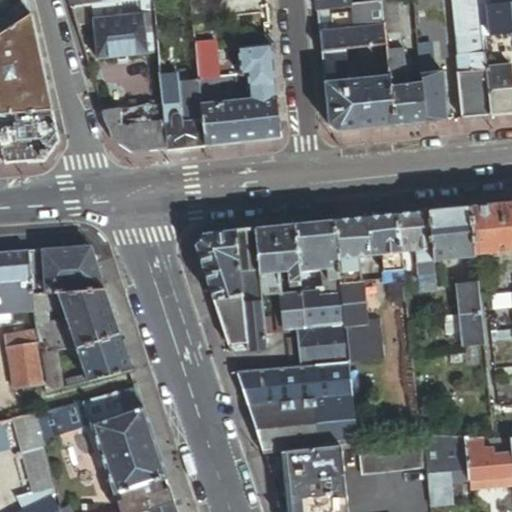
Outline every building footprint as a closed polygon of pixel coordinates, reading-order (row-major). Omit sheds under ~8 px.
[(0,0),(0,18),(21,0),(0,0)] [(0,39),(32,17),(28,0),(21,0),(0,18),(0,39)] [(102,0),(68,0),(71,8),(92,6),(104,5),(102,0)] [(316,0),(317,12),(350,9),(349,0),(316,0)] [(396,35),(392,0),(381,0),(383,11),(385,27),(387,47),(390,77),(391,88),(412,86),(411,80),(406,81),(402,34),(396,35)] [(444,16),(442,0),(413,0),(414,0),(415,0),(428,0),(430,8),(431,17),(444,16)] [(428,0),(415,0),(414,0),(413,0),(414,9),(420,9),(430,8),(428,0)] [(483,36),(478,0),(450,0),(456,57),(484,54),(483,36)] [(511,0),(478,0),(483,36),(511,32),(511,0)] [(141,3),(142,16),(143,16),(147,56),(156,55),(152,2),(141,3)] [(122,18),(121,3),(104,5),(92,6),(93,21),(122,18)] [(124,18),(140,16),(139,10),(136,8),(126,9),(124,13),(124,18)] [(415,19),(431,17),(430,8),(420,9),(420,16),(415,16),(415,19)] [(383,11),(332,16),(332,17),(334,32),(385,27),(383,11)] [(124,18),(122,18),(93,21),(97,60),(147,56),(143,16),(142,16),(140,16),(124,18)] [(446,41),(444,16),(431,17),(415,19),(417,44),(428,43),(446,41)] [(0,116),(52,112),(32,17),(0,39),(0,116)] [(332,17),(318,19),(320,34),(334,32),(332,17)] [(334,32),(320,34),(322,53),(347,51),(387,47),(385,27),(334,32)] [(271,46),(270,35),(247,37),(248,48),(271,46)] [(195,45),(197,71),(198,80),(219,78),(215,43),(195,45)] [(425,124),(447,121),(441,72),(431,73),(428,43),(417,44),(421,86),(425,124)] [(250,100),(276,98),(271,46),(248,48),(238,50),(240,76),(247,75),(250,100)] [(347,51),(322,53),(324,76),(337,75),(336,63),(348,62),(347,51)] [(484,54),(456,57),(462,120),(491,117),(486,67),(484,54)] [(175,62),(159,63),(163,106),(179,104),(176,73),(175,62)] [(491,117),(511,115),(511,86),(510,64),(486,67),(491,117)] [(198,80),(197,71),(182,72),(184,104),(186,117),(181,117),(181,116),(180,115),(180,114),(179,113),(178,113),(177,112),(176,112),(174,112),(173,113),(172,113),(171,114),(170,115),(170,116),(170,117),(170,125),(164,125),(167,151),(205,147),(201,105),(199,92),(198,80)] [(179,104),(184,104),(182,72),(176,73),(179,104)] [(234,76),(237,102),(250,100),(247,75),(240,76),(234,76)] [(234,76),(228,77),(228,84),(221,85),(222,103),(237,102),(234,76)] [(219,78),(198,80),(199,92),(215,90),(215,85),(221,85),(228,84),(228,77),(219,78)] [(337,133),(394,127),(391,88),(390,77),(325,84),(329,127),(337,133)] [(421,86),(412,86),(391,88),(394,127),(425,124),(421,86)] [(222,103),(201,105),(205,147),(280,139),(276,98),(250,100),(237,102),(222,103)] [(179,104),(163,106),(164,125),(170,125),(170,117),(170,116),(170,115),(171,114),(172,113),(173,113),(174,112),(176,112),(177,112),(178,113),(179,113),(180,114),(180,115),(181,116),(181,117),(186,117),(184,104),(179,104)] [(131,154),(159,151),(154,106),(102,112),(110,140),(131,154)] [(164,125),(163,106),(154,106),(159,151),(167,151),(164,125)] [(58,143),(52,112),(0,116),(0,145),(6,165),(44,162),(58,143)] [(511,205),(470,209),(475,256),(511,252),(511,205)] [(475,256),(470,209),(430,214),(435,263),(475,259),(475,256)] [(435,263),(430,214),(399,217),(403,254),(418,253),(420,280),(422,279),(436,278),(435,263)] [(403,254),(399,217),(335,223),(339,261),(356,259),(383,256),(403,254)] [(339,261),(335,223),(296,227),(301,274),(324,272),(326,292),(303,295),(306,331),(346,327),(344,308),(342,288),(339,261)] [(301,274),(296,227),(256,231),(263,299),(283,297),(284,297),(282,274),(289,274),(290,285),(302,284),(301,274)] [(263,299),(256,231),(205,237),(197,248),(215,302),(243,299),(244,305),(264,303),(263,299)] [(91,246),(43,250),(47,296),(59,295),(106,291),(91,246)] [(47,296),(43,250),(29,252),(33,297),(41,297),(47,296)] [(33,297),(29,252),(0,254),(0,315),(34,313),(33,297)] [(404,272),(403,254),(383,256),(385,274),(404,272)] [(356,259),(339,261),(342,288),(363,286),(361,264),(356,259)] [(393,285),(406,284),(405,281),(404,272),(385,274),(386,281),(393,281),(393,285)] [(477,284),(476,275),(465,276),(466,285),(477,284)] [(422,279),(424,294),(438,293),(436,278),(422,279)] [(406,284),(407,296),(424,294),(422,279),(420,280),(405,281),(406,284)] [(392,286),(394,305),(408,303),(407,296),(406,284),(393,285),(393,281),(386,281),(386,286),(392,286)] [(477,284),(466,285),(456,287),(456,288),(457,294),(459,318),(481,315),(477,284)] [(344,308),(365,306),(363,286),(342,288),(344,308)] [(120,335),(106,291),(59,295),(64,309),(70,326),(78,349),(120,335)] [(59,295),(47,296),(41,297),(47,313),(49,312),(64,309),(59,295)] [(297,332),(306,331),(303,295),(284,297),(283,297),(286,333),(297,332)] [(41,297),(33,297),(34,313),(37,328),(44,326),(47,334),(47,333),(49,312),(47,313),(41,297)] [(264,303),(267,335),(286,333),(283,297),(263,299),(264,303)] [(243,299),(215,302),(229,347),(248,345),(244,305),(243,299)] [(268,343),(267,335),(264,303),(244,305),(248,345),(268,343)] [(346,327),(346,328),(367,326),(367,322),(365,306),(344,308),(346,327)] [(462,349),(484,346),(481,315),(459,318),(461,333),(462,349)] [(461,333),(459,318),(445,319),(447,335),(461,333)] [(367,326),(346,328),(350,364),(386,361),(382,321),(367,322),(367,326)] [(44,326),(37,328),(38,333),(41,354),(78,350),(78,349),(70,326),(47,333),(47,334),(44,326)] [(297,332),(301,369),(350,364),(346,328),(346,327),(306,331),(297,332)] [(497,332),(491,333),(492,343),(511,341),(510,331),(497,332)] [(41,354),(38,333),(7,337),(15,390),(44,386),(46,385),(46,384),(41,354)] [(78,349),(78,350),(79,351),(81,357),(87,377),(89,382),(133,371),(120,335),(78,349)] [(269,351),(268,343),(248,345),(249,353),(269,351)] [(81,357),(79,351),(67,352),(68,359),(81,357)] [(44,365),(59,363),(57,353),(43,355),(44,365)] [(501,358),(494,359),(495,370),(502,370),(501,358)] [(63,388),(59,363),(44,365),(47,384),(54,390),(63,388)] [(301,369),(238,374),(264,455),(341,447),(357,445),(351,391),(350,372),(350,364),(301,369)] [(502,370),(495,370),(496,381),(510,380),(509,369),(502,370)] [(362,371),(350,372),(351,391),(363,389),(362,371)] [(74,381),(75,386),(89,382),(87,377),(74,381)] [(46,385),(44,386),(46,395),(55,393),(54,392),(46,385)] [(144,407),(138,388),(83,402),(89,420),(125,409),(127,413),(144,407)] [(37,414),(44,441),(91,425),(127,413),(125,409),(89,420),(83,402),(37,414)] [(0,423),(5,423),(16,419),(13,405),(0,408),(0,423)] [(168,479),(144,407),(127,413),(91,425),(115,497),(168,479)] [(44,441),(37,414),(16,419),(25,452),(46,446),(44,441)] [(0,453),(12,451),(5,423),(0,423),(0,453)] [(426,467),(423,439),(357,446),(360,476),(426,469),(426,467)] [(464,439),(423,439),(426,467),(431,466),(463,463),(466,463),(464,439)] [(480,451),(479,440),(464,439),(466,463),(468,483),(511,478),(511,455),(494,457),(493,450),(480,451)] [(511,441),(479,440),(480,451),(493,450),(494,457),(511,455),(511,441)] [(54,488),(46,446),(25,452),(35,488),(22,492),(23,495),(24,498),(26,497),(54,488)] [(349,511),(341,447),(264,455),(282,511),(349,511)] [(463,463),(431,466),(433,486),(465,483),(463,463)] [(511,478),(468,483),(469,489),(511,484),(511,478)] [(148,511),(175,503),(168,479),(115,497),(112,498),(117,511),(148,511)] [(52,499),(57,509),(54,488),(26,497),(32,509),(52,499)] [(25,511),(27,511),(32,509),(26,497),(24,498),(23,495),(19,496),(25,511)] [(59,511),(57,509),(52,499),(32,509),(27,511),(59,511)] [(178,511),(175,503),(148,511),(178,511)]
